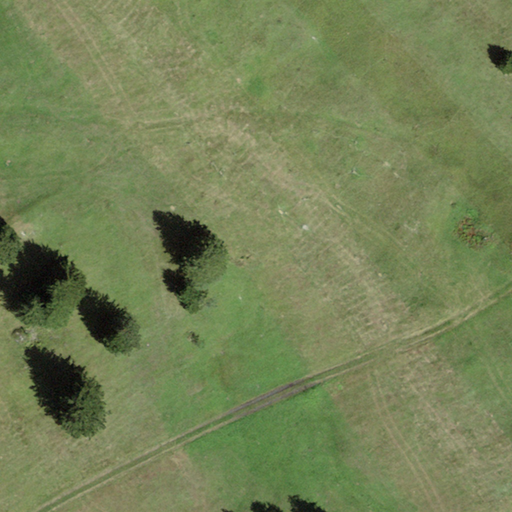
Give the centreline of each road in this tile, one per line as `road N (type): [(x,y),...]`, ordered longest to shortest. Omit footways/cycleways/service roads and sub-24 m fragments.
road 1 (track): [(42,511),(334,366),(402,342)]
road 2 (track): [(511,282),(443,328),(402,342)]
